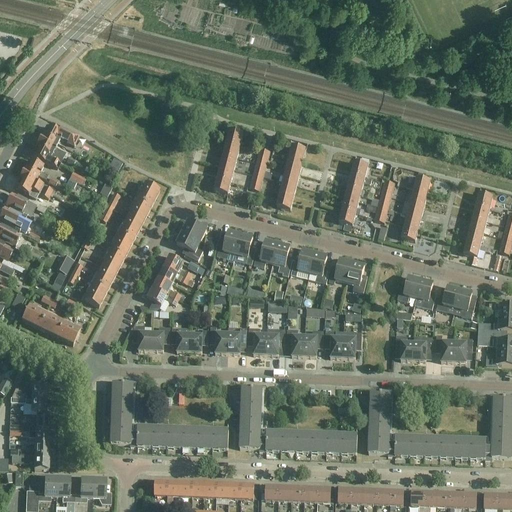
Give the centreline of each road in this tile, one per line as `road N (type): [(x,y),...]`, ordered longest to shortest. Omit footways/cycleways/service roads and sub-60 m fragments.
road 1 (residential): [(511,290),(185,206),(166,218),(85,374)]
road 2 (residential): [(511,387),(85,374)]
road 3 (residential): [(127,465),(511,479)]
road 4 (tertiary): [(1,115),(109,0)]
